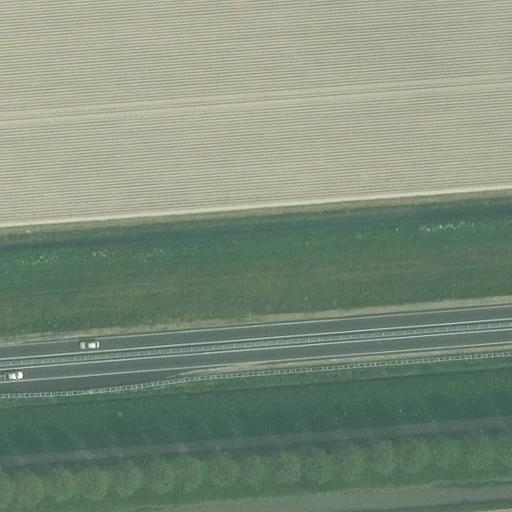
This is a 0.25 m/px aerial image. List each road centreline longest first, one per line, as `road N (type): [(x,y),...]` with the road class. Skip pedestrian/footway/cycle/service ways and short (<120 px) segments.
road 1 (trunk): [(511,313),(0,354)]
road 2 (trunk): [(0,377),(511,336)]
